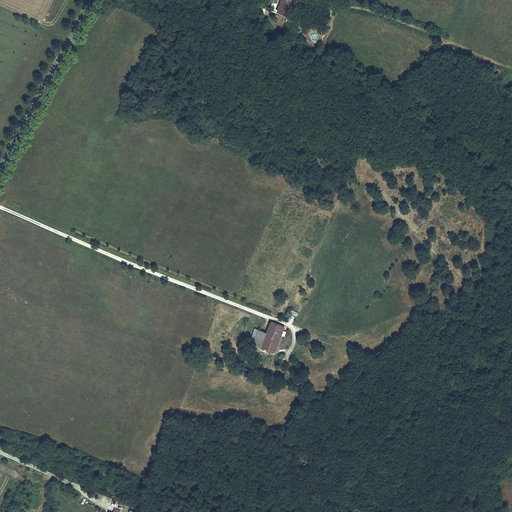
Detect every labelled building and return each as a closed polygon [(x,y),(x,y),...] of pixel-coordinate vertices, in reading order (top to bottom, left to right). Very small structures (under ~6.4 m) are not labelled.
[(283,0),(278,0),(275,9),(273,13),(285,17),(290,2),(283,0)] [(265,341),(278,346),(285,325),(272,320),(268,331),(265,341)] [(251,344),(263,347),(265,341),(268,331),(256,328),(251,344)] [(265,341),(263,347),(276,352),(278,346),(265,341)] [(276,369),(274,376),(281,379),(284,372),(276,369)]
